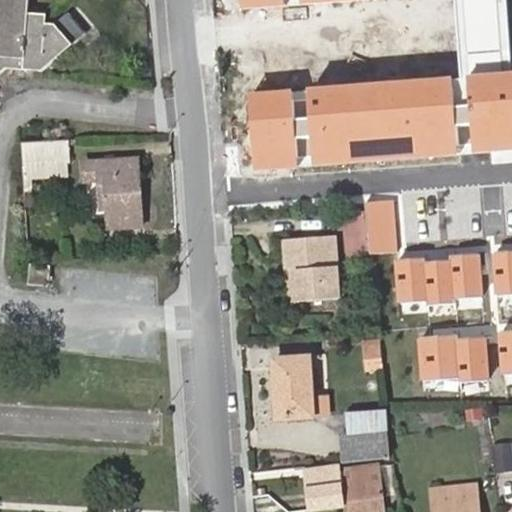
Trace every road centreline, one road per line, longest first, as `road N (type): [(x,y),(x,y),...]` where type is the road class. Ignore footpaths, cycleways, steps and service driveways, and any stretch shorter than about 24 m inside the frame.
road 1 (residential): [(222,511),(186,0)]
road 2 (unknown): [(0,131),(9,108),(28,98),(193,102)]
